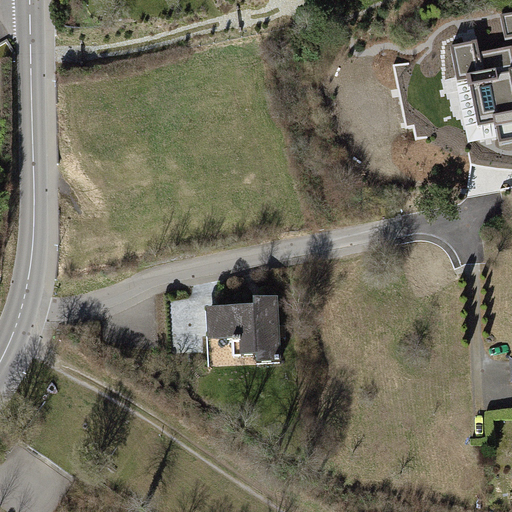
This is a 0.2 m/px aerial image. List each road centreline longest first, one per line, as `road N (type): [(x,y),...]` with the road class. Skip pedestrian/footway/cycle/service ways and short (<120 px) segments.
road 1 (residential): [(23,308),(94,305),(155,278),(464,216)]
road 2 (residential): [(23,308),(33,237),(31,0)]
